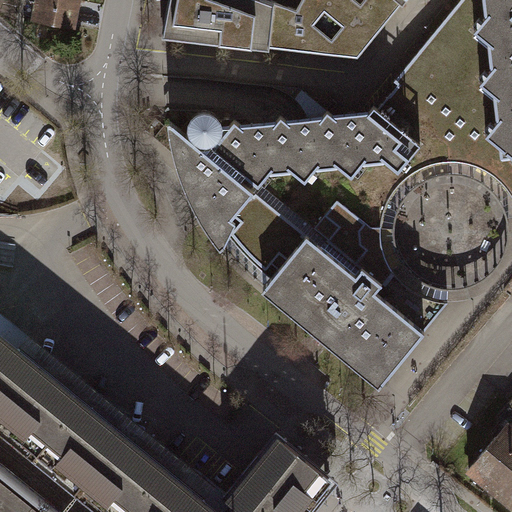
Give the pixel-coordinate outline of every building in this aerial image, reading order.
[(81,0),(37,0),(33,20),(76,29),(81,0)] [(260,0),(163,0),(156,35),(359,61),(405,0),(302,0),(297,11),(260,0)] [(508,189),(511,194),(511,0),(460,0),(394,80),(399,84),(389,95),(408,110),(422,121),(430,110),(465,138),(462,161),(469,162),(477,164),(484,167),(490,172),(497,177),(503,182),(508,189)] [(200,214),(215,237),(224,226),(235,240),(246,253),(258,264),(267,271),(279,282),(320,232),(417,313),(430,298),(418,294),(407,287),(397,278),(390,268),(384,256),(381,244),(380,232),(381,220),(384,207),(389,196),(396,186),(405,177),(415,169),(425,165),(437,161),(450,160),(449,144),(422,121),(389,95),(378,108),(375,106),(353,131),(328,110),(306,135),(281,114),(259,140),(235,119),(220,120),(214,112),(206,110),(197,112),(191,118),(182,129),(186,133),(184,135),(173,138),(179,164),(188,190),(200,214)] [(320,232),(279,282),(271,291),(374,377),(388,360),(395,365),(424,330),(412,319),(417,313),(320,232)] [(308,511),(336,478),(278,430),(224,496),(233,503),(225,511),(220,511),(221,511),(0,332),(0,423),(109,511),(308,511)] [(511,399),(501,413),(511,422),(467,475),(511,511),(511,399)] [(35,511),(0,483),(0,511),(35,511)]
